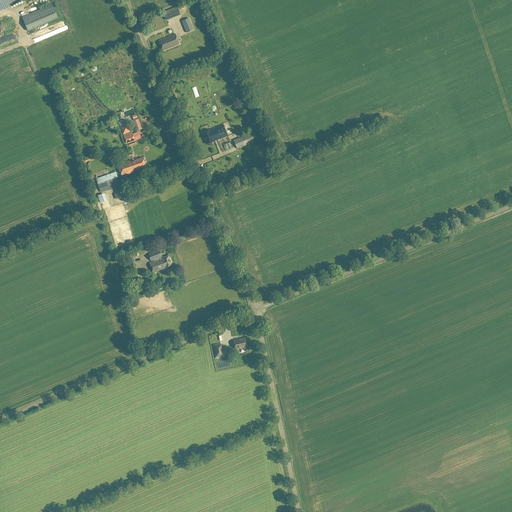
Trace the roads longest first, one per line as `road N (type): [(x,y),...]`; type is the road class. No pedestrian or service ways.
road 1 (unclassified): [(255,309),(126,0)]
road 2 (unclassified): [(0,420),(255,309)]
road 3 (unclassified): [(255,309),(511,206)]
road 4 (unclassified): [(298,511),(255,309)]
